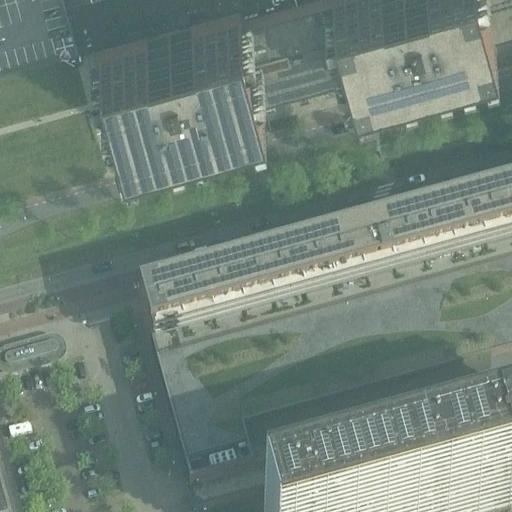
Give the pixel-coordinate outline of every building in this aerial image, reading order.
[(0,0),(0,107),(32,99),(41,96),(36,78),(27,80),(26,79),(26,77),(23,65),(22,62),(59,52),(73,60),(74,59),(69,57),(75,48),(237,3),(246,0),(264,0),(267,9),(268,11),(284,7),(304,1),(307,0),(308,0),(308,1),(310,0),(309,0),(0,0)] [(235,9),(96,47),(119,130),(327,73),(320,47),(334,43),(343,40),(332,0),(309,0),(310,0),(308,1),(308,0),(307,0),(309,6),(239,25),(235,9)] [(471,33),(490,28),(490,29),(494,28),(494,27),(511,22),(511,0),(334,0),(353,67),(379,60),(379,59),(397,54),(398,54),(402,53),(421,47),(421,48),(425,47),(444,42),(448,41),(448,40),(467,35),(471,34),(471,33)] [(153,305),(138,310),(140,316),(186,485),(187,489),(193,511),(202,511),(511,426),(511,206),(172,300),(153,305)] [(13,354),(9,355),(7,356),(6,356),(4,357),(3,358),(1,361),(1,362),(0,364),(0,366),(1,367),(1,369),(2,370),(2,371),(4,372),(5,373),(7,374),(8,375),(10,375),(12,374),(54,363),(55,362),(56,362),(58,361),(59,360),(59,359),(60,358),(61,356),(61,355),(61,354),(61,352),(61,350),(60,349),(60,348),(58,347),(57,346),(55,344),(53,344),(52,344),(49,344),(13,354)] [(511,450),(288,511),(497,511),(511,508),(511,450)]
